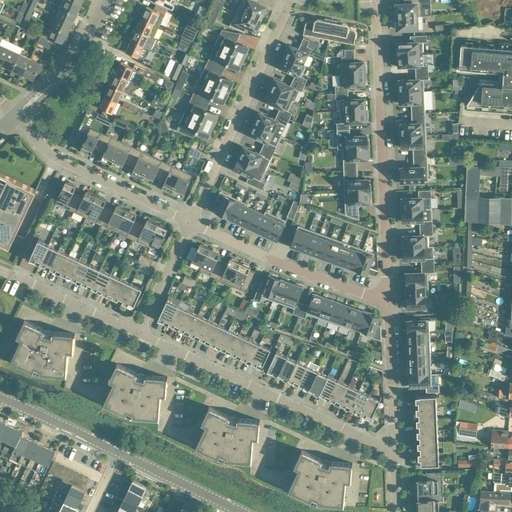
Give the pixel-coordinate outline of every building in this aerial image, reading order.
[(81,6),(68,0),(63,0),(60,7),(76,15),(81,6)] [(170,3),(171,0),(156,0),(156,2),(174,10),(176,6),(170,3)] [(253,1),(253,0),(241,0),(238,8),(262,19),(265,14),(263,13),(266,7),(253,1)] [(429,0),(407,0),(407,4),(396,4),(396,11),(394,11),(395,17),(417,16),(421,16),(421,9),(424,9),(423,5),(430,5),(429,0)] [(24,12),(28,3),(24,2),(23,5),(20,11),(24,12)] [(31,16),(35,6),(31,4),(27,14),(31,16)] [(147,6),(141,18),(154,24),(159,12),(164,15),(166,11),(155,5),(154,10),(147,6)] [(76,15),(60,7),(56,16),(72,24),(76,15)] [(262,19),(238,8),(230,26),(242,32),(245,26),(255,30),(258,25),(260,25),(262,19)] [(19,22),(24,12),(20,11),(16,20),(19,22)] [(213,18),(208,15),(205,22),(211,24),(213,18)] [(72,24),(56,16),(52,26),(68,33),(72,24)] [(417,16),(395,17),(395,24),(397,24),(397,30),(422,29),(421,16),(417,16)] [(10,22),(0,17),(0,22),(8,26),(10,22)] [(141,18),(136,29),(148,35),(149,34),(154,37),(159,26),(154,24),(141,18)] [(329,39),(332,20),(325,18),(324,20),(318,19),(317,19),(316,19),(315,20),(315,21),(314,22),(311,21),(309,21),(308,22),(306,22),(305,24),(305,25),(303,34),(329,39)] [(353,30),(352,29),(348,29),(349,27),(348,26),(348,25),(347,25),(346,24),(340,23),(340,21),(332,20),(329,39),(354,44),(356,35),(356,34),(355,32),(355,31),(353,30)] [(68,33),(52,26),(47,35),(63,43),(68,33)] [(136,29),(131,40),(143,46),(149,49),(151,50),(156,38),(154,37),(149,34),(148,35),(136,29)] [(223,30),(215,45),(244,59),(247,53),(246,52),(248,47),(234,40),(237,33),(223,30)] [(423,54),(423,42),(427,42),(427,35),(414,36),(414,42),(398,43),(398,46),(396,46),(396,55),(423,54)] [(59,45),(47,40),(40,37),(37,43),(56,52),(59,45)] [(303,38),(301,44),(307,46),(309,40),(303,38)] [(131,40),(126,52),(138,57),(144,60),(144,59),(149,49),(143,46),(131,40)] [(188,40),(183,51),(189,54),(194,43),(188,40)] [(10,49),(0,44),(0,64),(2,65),(10,49)] [(303,64),(307,54),(309,55),(312,49),(307,46),(301,44),(298,50),(290,46),(288,50),(286,49),(283,56),(302,65),(303,64)] [(244,59),(215,45),(208,62),(221,68),(224,63),(238,69),(240,64),(242,64),(244,59)] [(511,48),(461,45),(459,69),(498,72),(498,77),(503,77),(503,83),(481,81),(466,104),(511,107),(511,48)] [(13,70),(20,54),(10,49),(2,65),(12,70),(13,70)] [(189,54),(183,51),(178,62),(183,64),(185,65),(190,54),(189,54)] [(23,75),(31,59),(20,54),(13,70),(12,70),(10,75),(14,77),(16,72),(23,75)] [(424,65),(423,54),(396,55),(396,64),(398,64),(399,67),(415,66),(415,72),(428,72),(428,65),(424,65)] [(303,64),(302,65),(283,56),(280,63),(282,64),(280,67),(295,74),(293,80),(304,85),(307,79),(301,77),(306,66),(303,64)] [(366,74),(365,66),(364,66),(363,62),(354,62),(354,56),(345,56),(342,56),(342,63),(341,63),(341,75),(345,75),(366,74)] [(45,66),(41,64),(31,59),(23,75),(33,80),(36,73),(38,74),(43,70),(45,66)] [(144,60),(142,64),(150,67),(152,63),(144,59),(144,60)] [(134,80),(138,72),(133,68),(121,62),(115,74),(128,79),(133,82),(134,80)] [(218,74),(221,68),(208,62),(200,79),(206,82),(229,92),(232,86),(230,86),(233,81),(218,74)] [(156,80),(159,75),(146,69),(143,75),(156,80)] [(424,91),(423,79),(428,79),(428,72),(415,72),(416,79),(399,80),(399,84),(397,85),(397,92),(424,91)] [(128,79),(115,74),(110,85),(122,91),(131,94),(133,90),(138,89),(139,87),(132,84),(133,82),(128,79)] [(339,86),(335,87),(335,93),(348,93),(348,86),(364,86),(364,82),(366,81),(366,74),(345,75),(341,75),(339,75),(339,86)] [(294,102),(299,90),(301,91),(304,85),(293,80),(290,86),(275,79),(274,81),(272,81),(268,89),(293,100),(292,101),(294,102)] [(229,92),(206,82),(202,91),(196,88),(192,96),(206,102),(208,96),(223,103),(225,97),(226,98),(229,92)] [(117,102),(122,91),(110,85),(105,96),(117,102)] [(292,101),(293,100),(268,89),(264,97),(266,98),(265,101),(280,108),(277,113),(289,119),(292,113),(288,111),(292,101)] [(425,113),(424,91),(397,92),(398,100),(400,99),(400,104),(411,103),(411,114),(425,113)] [(367,110),(367,101),(365,101),(365,98),(348,99),(348,93),(335,93),(336,100),(340,100),(340,111),(367,110)] [(163,95),(158,106),(162,109),(168,97),(163,95)] [(112,113),(117,102),(105,96),(100,107),(112,113)] [(203,108),(206,102),(192,96),(185,113),(214,126),(216,120),(215,120),(217,114),(203,108)] [(368,119),(367,110),(340,111),(341,123),(336,123),(337,130),(349,129),(349,123),(366,122),(366,120),(368,119)] [(214,126),(185,113),(177,130),(191,136),(193,130),(207,136),(210,131),(211,132),(214,126)] [(281,136),(289,119),(277,113),(275,120),(259,113),(257,117),(256,116),(252,123),(281,136)] [(426,135),(425,113),(411,114),(412,123),(401,124),(401,128),(399,128),(399,136),(426,135)] [(460,148),(464,115),(451,114),(447,146),(460,148)] [(112,120),(105,117),(103,122),(110,125),(112,120)] [(281,136),(252,123),(249,130),(251,130),(249,134),(265,141),(262,147),(274,152),(281,136)] [(98,151),(106,135),(90,128),(88,134),(82,131),(75,145),(81,148),(80,150),(83,151),(82,152),(87,155),(87,153),(91,155),(93,149),(98,151)] [(369,147),(369,140),(367,140),(367,136),(350,136),(349,129),(337,130),(338,149),(343,149),(343,148),(369,147)] [(111,164),(121,142),(106,135),(98,151),(103,154),(101,159),(104,161),(103,162),(108,164),(108,163),(111,164)] [(426,156),(426,135),(399,136),(400,143),(401,143),(402,148),(413,147),(413,159),(427,158),(427,156),(426,156)] [(129,166),(136,149),(121,142),(111,164),(113,165),(113,167),(117,169),(118,167),(121,169),(124,163),(129,166)] [(203,152),(206,145),(201,142),(197,149),(203,152)] [(200,159),(203,152),(197,149),(191,146),(188,154),(200,159)] [(265,170),(274,152),(262,147),(259,154),(243,147),(242,151),(240,150),(237,157),(265,170)] [(369,155),(369,147),(343,148),(343,149),(343,171),(357,170),(357,160),(368,159),(367,155),(369,155)] [(141,178),(152,156),(136,149),(129,166),(134,168),(131,174),(134,175),(134,177),(138,179),(139,177),(141,178)] [(159,180),(167,164),(152,156),(141,178),(144,180),(143,181),(148,183),(148,182),(151,183),(154,177),(159,180)] [(265,170),(237,157),(234,164),(235,165),(234,169),(249,176),(246,182),(257,187),(265,170)] [(428,181),(427,158),(413,159),(413,167),(400,168),(400,170),(398,170),(399,180),(401,180),(401,182),(428,181)] [(172,193),(182,171),(167,164),(159,180),(164,182),(162,188),(165,189),(164,191),(169,193),(169,191),(172,193)] [(511,198),(478,198),(480,166),(466,166),(466,171),(467,171),(465,221),(469,221),(469,222),(473,222),(479,223),(479,222),(511,224),(511,198)] [(511,166),(511,167),(501,167),(500,183),(508,183),(509,173),(511,173),(511,166)] [(371,191),(370,184),(369,184),(368,179),(357,180),(357,170),(343,171),(344,192),(371,191)] [(182,197),(192,175),(182,171),(172,193),(174,194),(174,195),(178,197),(179,196),(182,197)] [(322,193),(335,194),(336,171),(323,171),(322,193)] [(15,234),(36,189),(35,189),(0,172),(0,243),(9,247),(12,241),(20,245),(23,238),(15,234)] [(78,194),(73,192),(76,186),(72,185),(73,183),(69,181),(68,183),(65,181),(55,203),(71,211),(78,194)] [(426,209),(426,197),(431,197),(431,190),(418,190),(418,198),(402,198),(402,203),(400,203),(400,210),(427,209),(426,209)] [(86,218),(96,196),(93,195),(94,193),(90,191),(89,193),(86,191),(83,197),(78,194),(71,211),(86,218)] [(227,217),(236,199),(220,191),(216,200),(222,202),(217,212),(227,217)] [(369,203),(369,199),(371,199),(371,191),(344,192),(345,215),(359,219),(358,203),(369,203)] [(109,209),(104,206),(106,201),(103,199),(104,198),(99,196),(99,197),(96,196),(86,218),(101,225),(109,209)] [(246,203),(236,199),(227,217),(237,222),(245,205),(245,206),(246,203)] [(300,203),(294,200),(287,217),(294,220),(300,203)] [(116,232),(126,210),(124,209),(125,207),(120,205),(120,207),(116,205),(114,211),(109,209),(101,225),(116,232)] [(247,226),(254,210),(245,206),(245,205),(237,222),(247,226)] [(426,209),(427,209),(400,210),(400,218),(402,218),(403,222),(419,221),(420,228),(432,228),(431,208),(426,209)] [(139,223),(134,220),(137,215),(133,213),(134,212),(130,210),(129,211),(126,210),(116,232),(131,239),(139,223)] [(257,231),(264,215),(264,214),(254,210),(247,226),(257,231)] [(266,235),(276,216),(265,211),(264,214),(264,215),(257,231),(266,235)] [(381,228),(380,211),(369,211),(370,228),(381,228)] [(277,240),(286,221),(276,216),(266,235),(277,240)] [(147,246),(157,224),(154,223),(155,222),(151,220),(150,221),(147,220),(144,225),(139,223),(131,239),(147,246)] [(157,251),(167,229),(164,228),(164,226),(160,224),(159,226),(157,224),(147,246),(157,251)] [(302,250),(309,230),(298,226),(291,246),(302,250)] [(428,246),(428,235),(433,235),(432,228),(420,228),(420,235),(403,236),(403,240),(401,240),(402,248),(428,247),(428,246)] [(313,254),(320,234),(309,230),(302,250),(313,254)] [(41,262),(49,245),(38,240),(41,234),(35,232),(25,254),(30,257),(29,259),(35,262),(36,259),(40,261),(41,262)] [(323,258),(331,238),(320,234),(313,254),(323,258)] [(334,262),(341,241),(331,238),(323,258),(334,262)] [(345,266),(352,245),(341,241),(334,262),(345,266)] [(192,246),(186,258),(192,261),(202,265),(210,249),(207,248),(208,246),(203,244),(203,246),(199,244),(197,249),(192,246)] [(51,266),(59,250),(49,245),(41,262),(40,261),(39,264),(45,266),(46,264),(51,266)] [(356,269),(363,249),(352,245),(345,266),(356,269)] [(428,246),(428,247),(402,248),(402,256),(404,255),(404,260),(421,259),(421,266),(434,265),(433,246),(428,246)] [(222,262),(217,259),(220,254),(216,252),(217,251),(213,249),(212,250),(210,249),(202,265),(199,271),(215,278),(222,262)] [(367,273),(374,253),(363,249),(356,269),(367,273)] [(61,271),(69,255),(59,250),(51,266),(50,269),(56,271),(57,269),(61,271)] [(153,260),(140,254),(136,261),(149,267),(153,260)] [(72,276),(80,260),(69,255),(61,271),(60,273),(66,276),(67,274),(71,276),(72,276)] [(230,285),(240,263),(237,262),(238,260),(234,258),(233,260),(230,258),(227,264),(222,262),(215,278),(230,285)] [(82,281),(90,264),(80,260),(72,276),(71,276),(70,278),(71,278),(76,281),(77,279),(82,281)] [(258,284),(260,279),(253,276),(255,273),(249,270),(250,268),(247,266),(248,265),(243,263),(243,264),(240,263),(230,285),(245,292),(251,281),(258,284)] [(92,286),(100,269),(90,264),(82,281),(81,283),(87,286),(88,283),(92,286)] [(434,272),(434,265),(421,266),(422,272),(404,273),(404,280),(406,280),(407,285),(428,284),(428,272),(434,272)] [(103,291),(111,274),(100,269),(92,286),(91,288),(97,291),(98,288),(102,290),(103,291)] [(113,295),(121,279),(111,274),(103,291),(102,290),(101,293),(107,295),(108,293),(113,295)] [(273,301),(280,279),(276,278),(277,276),(270,274),(264,290),(258,288),(253,300),(260,302),(262,297),(273,301)] [(194,288),(197,281),(185,275),(182,283),(194,288)] [(123,300),(131,284),(121,279),(113,295),(112,297),(118,300),(119,298),(123,300)] [(283,305),(291,283),(280,279),(273,301),(283,305)] [(297,302),(303,285),(296,283),(295,285),(291,283),(283,305),(294,308),(292,314),(299,316),(303,304),(297,302)] [(134,305),(142,289),(131,284),(123,300),(122,302),(128,305),(129,303),(134,305)] [(429,296),(428,284),(407,285),(407,297),(425,296),(429,296)] [(244,299),(246,293),(236,289),(234,295),(244,299)] [(317,318),(325,298),(314,293),(309,306),(303,304),(299,316),(305,318),(306,314),(317,318)] [(476,304),(478,297),(471,294),(467,294),(467,301),(471,302),(476,304)] [(425,296),(407,297),(407,301),(405,301),(406,308),(425,307),(425,296)] [(328,322),(336,301),(325,298),(317,318),(328,322)] [(170,322),(177,305),(167,300),(158,319),(164,322),(165,320),(169,322),(170,322)] [(339,325),(346,305),(336,301),(328,322),(339,325)] [(180,327),(188,310),(177,305),(170,322),(169,322),(168,324),(174,327),(175,324),(180,326),(180,327)] [(351,326),(357,309),(346,305),(339,325),(350,329),(351,326)] [(248,306),(245,312),(250,315),(253,309),(248,306)] [(362,330),(368,313),(357,309),(351,326),(361,330),(362,330)] [(190,331),(198,315),(188,310),(180,327),(180,326),(179,329),(184,331),(185,329),(190,331)] [(479,316),(463,311),(460,318),(476,323),(479,316)] [(361,330),(360,333),(371,337),(381,341),(381,326),(376,324),(379,317),(368,313),(362,330),(361,330)] [(201,336),(208,320),(198,315),(190,331),(189,333),(195,336),(196,334),(200,336),(201,336)] [(73,351),(74,345),(75,334),(53,332),(52,333),(48,333),(44,331),(44,330),(24,320),(17,336),(21,338),(11,360),(37,372),(66,375),(69,351),(73,351)] [(211,341),(219,325),(208,320),(201,336),(200,336),(199,338),(205,341),(206,339),(211,341)] [(429,331),(429,320),(407,321),(408,332),(429,331)] [(466,323),(465,320),(462,320),(459,321),(457,325),(459,328),(462,329),(465,328),(466,323)] [(221,346),(229,329),(219,325),(211,341),(209,343),(215,346),(216,344),(221,346)] [(231,351),(239,334),(229,329),(221,346),(220,348),(226,351),(227,348),(231,351)] [(430,342),(429,331),(408,332),(408,343),(430,342)] [(511,336),(510,336),(510,335),(500,332),(498,337),(511,342),(511,336)] [(242,356),(250,339),(239,334),(231,351),(230,353),(236,355),(237,353),(241,355),(242,356)] [(252,360),(260,344),(250,339),(242,356),(241,355),(240,358),(246,360),(247,358),(252,360)] [(430,353),(430,342),(408,343),(409,353),(430,353)] [(511,349),(491,343),(490,349),(511,356),(511,349)] [(263,365),(271,349),(260,344),(252,360),(251,362),(257,365),(258,363),(263,365)] [(279,373),(287,356),(276,351),(267,370),(273,373),(274,371),(278,373),(279,373)] [(373,353),(369,365),(381,369),(385,357),(373,353)] [(431,363),(430,353),(409,353),(409,364),(431,363)] [(289,378),(297,361),(287,356),(279,373),(278,373),(277,375),(283,378),(284,375),(289,377),(289,378)] [(299,382),(307,366),(297,361),(289,378),(289,377),(288,380),(293,382),(295,380),(299,382)] [(166,394),(167,377),(145,375),(145,376),(141,376),(136,374),(137,373),(117,363),(109,379),(114,381),(104,403),(130,415),(159,418),(161,394),(166,394)] [(431,374),(431,363),(409,364),(409,375),(431,374)] [(310,387),(317,371),(307,366),(299,382),(298,385),(304,387),(305,385),(309,387),(310,387)] [(504,380),(506,374),(491,368),(489,374),(504,380)] [(320,392),(328,376),(317,371),(310,387),(309,387),(308,389),(314,392),(315,390),(320,392)] [(431,386),(431,374),(409,375),(410,386),(431,386)] [(330,397),(338,380),(328,376),(320,392),(319,394),(324,397),(326,395),(330,397)] [(341,402),(348,385),(338,380),(330,397),(329,399),(335,402),(336,399),(340,402),(341,402)] [(351,407),(359,390),(348,385),(341,402),(340,402),(339,404),(345,407),(346,404),(351,406),(351,407)] [(361,411),(369,395),(359,390),(351,407),(351,406),(350,409),(355,411),(356,409),(361,411)] [(495,401),(496,395),(480,390),(478,395),(495,401)] [(372,417),(380,400),(369,395),(361,411),(360,413),(366,416),(367,414),(372,417)] [(437,407),(436,395),(415,396),(416,403),(418,403),(418,408),(437,407)] [(475,404),(464,400),(462,405),(473,410),(475,404)] [(511,416),(511,404),(510,404),(510,408),(496,404),(496,411),(510,416),(511,416)] [(258,438),(260,420),(237,418),(237,419),(233,419),(229,417),(229,416),(209,406),(202,422),(206,424),(196,446),(222,458),(251,461),(253,437),(258,438)] [(437,419),(437,407),(418,408),(416,408),(416,414),(419,414),(419,419),(437,419)] [(437,430),(437,419),(419,419),(416,419),(417,425),(419,425),(419,430),(419,431),(437,430)] [(456,440),(475,443),(478,423),(456,420),(456,440)] [(0,448),(2,450),(14,427),(5,422),(0,433),(0,448)] [(11,454),(21,434),(23,431),(14,427),(2,450),(11,454)] [(438,441),(437,430),(419,431),(419,430),(417,431),(417,437),(420,437),(420,442),(438,441)] [(511,447),(511,435),(508,435),(509,431),(492,430),(491,447),(494,447),(511,447)] [(18,462),(29,438),(21,434),(11,454),(10,457),(18,462)] [(27,466),(38,442),(29,438),(18,462),(27,466)] [(438,453),(438,441),(420,442),(417,442),(418,448),(420,448),(420,453),(420,454),(438,453)] [(443,441),(444,452),(455,452),(454,441),(443,441)] [(35,470),(46,446),(38,442),(27,466),(35,470)] [(44,474),(55,451),(46,446),(35,470),(44,474)] [(511,458),(511,447),(494,447),(494,453),(508,454),(508,458),(511,458)] [(344,504),(346,480),(351,481),(352,463),(330,461),(330,463),(325,462),(321,460),(322,459),(302,450),(294,466),(299,468),(288,489),(315,502),(344,504)] [(439,465),(438,453),(420,454),(420,453),(418,453),(418,460),(420,460),(421,465),(439,465)] [(511,471),(511,460),(493,459),(493,466),(505,467),(505,471),(511,471)] [(54,474),(59,464),(54,461),(49,472),(54,474)] [(59,477),(64,466),(59,464),(54,474),(59,477)] [(64,479),(69,468),(64,466),(59,477),(63,479),(64,479)] [(68,481),(74,471),(69,468),(64,479),(68,481)] [(73,484),(78,473),(74,471),(68,481),(73,484)] [(495,471),(494,480),(495,481),(497,485),(498,485),(498,490),(501,490),(511,490),(511,485),(511,473),(503,472),(495,471)] [(427,480),(417,481),(418,494),(427,493),(438,493),(438,492),(443,492),(442,472),(426,473),(427,480)] [(78,486),(83,475),(78,473),(73,484),(78,486)] [(89,478),(83,475),(78,486),(84,489),(89,478)] [(78,486),(73,484),(68,481),(64,479),(63,479),(58,488),(82,499),(86,490),(84,489),(78,486)] [(124,480),(122,485),(152,500),(157,491),(133,480),(131,483),(124,480)] [(152,500),(122,485),(119,491),(126,494),(124,497),(148,508),(152,500)] [(82,499),(58,488),(54,496),(78,508),(82,499)] [(482,491),(480,511),(496,511),(497,502),(508,503),(509,493),(482,491)] [(443,501),(443,492),(438,492),(438,493),(427,493),(428,500),(418,501),(418,511),(439,511),(439,501),(443,501)] [(75,511),(78,508),(54,496),(50,505),(65,511),(75,511)] [(146,511),(148,508),(124,497),(123,500),(116,497),(113,502),(133,511),(146,511)] [(133,511),(113,502),(111,508),(118,511),(117,511),(133,511)]
